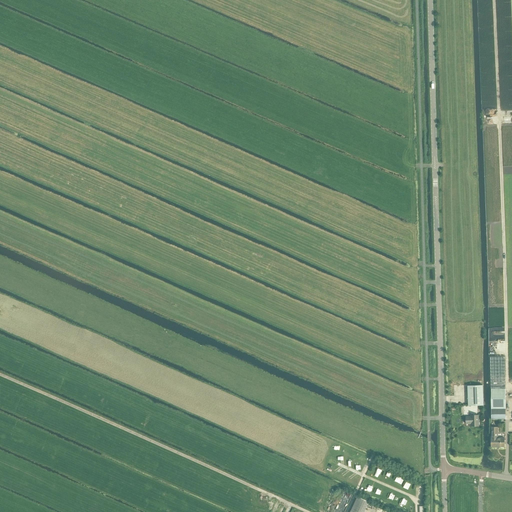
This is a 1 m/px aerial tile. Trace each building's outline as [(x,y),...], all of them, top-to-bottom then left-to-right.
[(491,420),(505,420),(505,357),(491,357),(491,420)] [(483,385),(468,386),(468,406),(483,405),(483,385)] [(471,417),(466,417),(466,422),(471,422),(471,426),(479,426),(478,415),(471,416),(471,417)] [(497,437),(491,437),(491,447),(504,447),(504,438),(497,438),(497,437)] [(363,511),(368,502),(356,497),(349,511),(363,511)]
